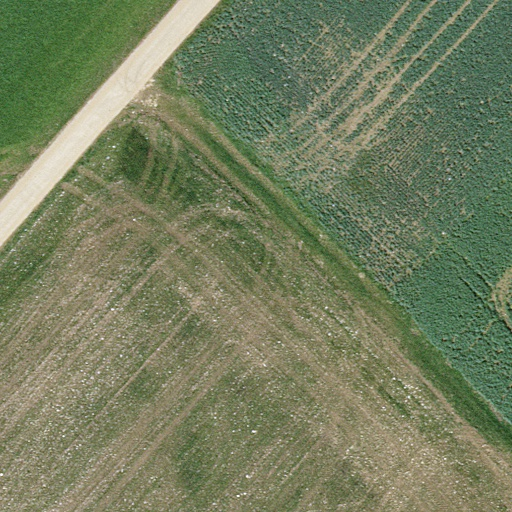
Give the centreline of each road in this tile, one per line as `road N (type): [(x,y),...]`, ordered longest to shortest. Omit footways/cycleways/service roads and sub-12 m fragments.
road 1 (track): [(141,67),(255,155),(511,438)]
road 2 (track): [(0,227),(203,0)]
